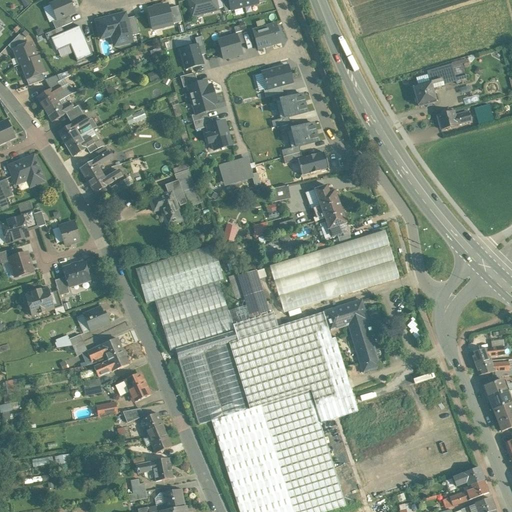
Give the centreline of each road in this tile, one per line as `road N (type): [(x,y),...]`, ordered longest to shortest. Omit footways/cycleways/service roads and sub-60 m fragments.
road 1 (unclassified): [(224,511),(106,240),(0,83)]
road 2 (primary): [(317,0),(392,156),(478,263)]
road 3 (residential): [(445,299),(446,344),(510,511)]
road 4 (residential): [(445,299),(422,284),(410,219),(374,168)]
road 5 (residential): [(297,47),(228,68),(222,86),(238,142)]
road 6 (residential): [(297,47),(329,133),(374,168)]
